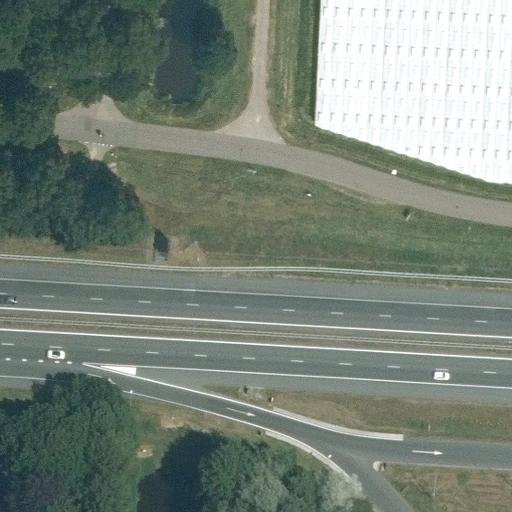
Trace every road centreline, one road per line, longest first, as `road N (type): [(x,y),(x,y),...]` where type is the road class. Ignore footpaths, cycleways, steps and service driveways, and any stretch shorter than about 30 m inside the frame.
road 1 (motorway): [(511,319),(0,290)]
road 2 (motorway): [(82,350),(511,383)]
road 3 (unclassified): [(511,214),(484,213),(254,143)]
road 4 (motorway): [(82,350),(328,447)]
road 5 (unclassified): [(254,143),(101,131)]
road 6 (unclassified): [(263,0),(254,143)]
road 7 (unclassified): [(101,131),(104,0)]
